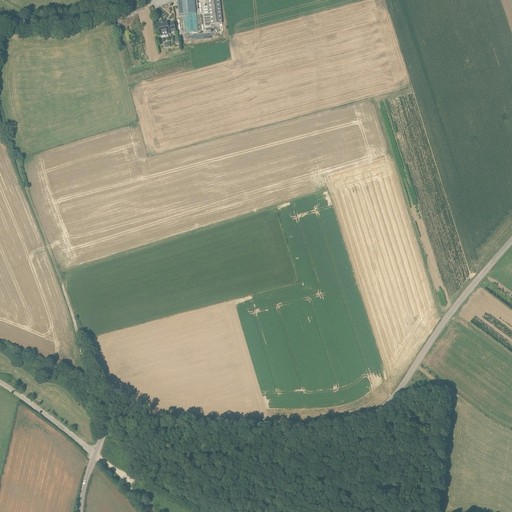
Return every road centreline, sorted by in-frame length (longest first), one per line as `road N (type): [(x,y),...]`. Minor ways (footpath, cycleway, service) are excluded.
road 1 (tertiary): [(94,454),(116,420),(302,428),(343,425),(377,411),(511,239)]
road 2 (track): [(0,118),(109,423)]
road 3 (unclassified): [(0,16),(53,20),(131,0)]
